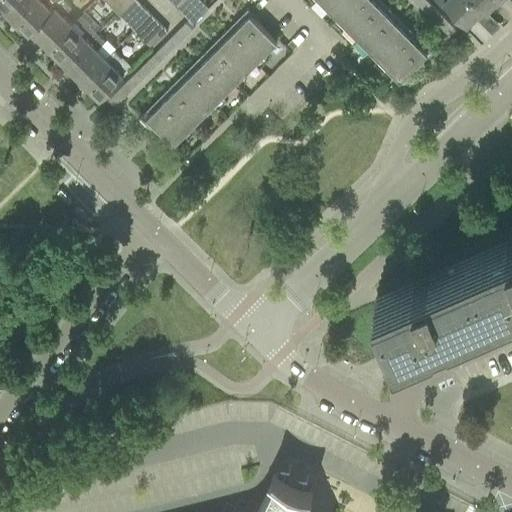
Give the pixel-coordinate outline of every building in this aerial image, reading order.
[(4,16),(8,19),(27,0),(0,0),(0,5),(7,13),(4,16)] [(27,0),(8,19),(12,23),(15,20),(27,33),(60,0),(27,0)] [(60,0),(27,33),(32,37),(34,34),(48,48),(72,24),(63,15),(71,7),(64,0),(60,0)] [(104,0),(117,13),(129,0),(104,0)] [(129,0),(117,13),(134,30),(150,14),(135,0),(129,0)] [(180,0),(175,6),(188,19),(192,23),(208,8),(200,0),(180,0)] [(319,0),(400,80),(427,53),(373,0),(319,0)] [(414,0),(449,35),(456,29),(427,0),(414,0)] [(435,0),(459,24),(462,21),(466,26),(474,18),(483,9),(485,12),(486,11),(475,0),(435,0)] [(475,0),(486,11),(497,0),(475,0)] [(58,64),(62,68),(97,33),(89,25),(91,23),(82,14),(72,24),(48,48),(61,61),(58,64)] [(150,14),(134,30),(151,47),(167,32),(150,14)] [(173,144),(263,54),(276,41),(249,14),(147,115),(143,111),(138,116),(143,121),(146,117),(173,144)] [(192,23),(188,19),(107,100),(113,106),(194,25),(192,23)] [(78,84),(79,85),(106,58),(97,49),(105,41),(97,33),(62,68),(66,71),(68,68),(81,81),(78,84)] [(106,58),(79,85),(83,88),(85,85),(99,99),(132,66),(115,49),(106,58)] [(511,242),(405,289),(375,302),(394,344),(511,293),(511,242)] [(311,511),(309,507),(305,499),(309,490),(311,486),(310,485),(308,490),(302,487),(303,485),(302,484),(299,489),(296,487),(298,483),(288,478),(286,482),(282,480),(285,476),(283,475),(282,477),(276,474),(278,470),(277,469),(268,486),(255,511),(311,511)]
